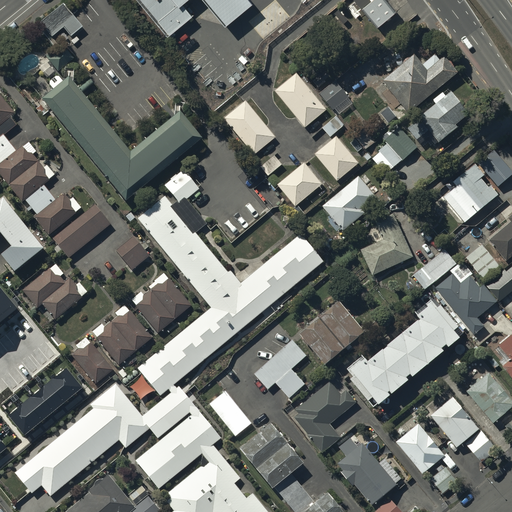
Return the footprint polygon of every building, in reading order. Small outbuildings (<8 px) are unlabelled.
[(194,19),(177,0),(136,0),(169,39),(194,19)] [(247,0),(173,0),(182,11),(194,0),(203,0),(228,30),(254,8),(247,0)] [(380,30),(397,15),(385,0),(378,0),(364,11),(380,30)] [(64,6),(41,25),(53,40),(64,30),(71,39),(83,29),(72,16),(64,6)] [(339,11),(335,15),(344,25),(349,21),(339,11)] [(64,49),(49,61),(58,73),(74,60),(64,49)] [(410,117),(459,77),(446,61),(442,64),(437,58),(424,69),(416,59),(384,86),(410,117)] [(297,75),(275,93),(305,131),(328,113),(297,75)] [(70,81),(43,103),(127,206),(202,143),(180,117),(131,155),(70,81)] [(337,83),(322,96),(337,114),(352,101),(337,83)] [(0,126),(10,119),(15,115),(0,96),(0,126)] [(453,96),(420,121),(420,122),(408,132),(417,143),(419,142),(422,146),(432,138),(440,147),(459,132),(456,129),(470,118),(453,96)] [(246,103),(223,121),(253,158),(276,139),(246,103)] [(10,119),(0,126),(0,138),(3,136),(16,126),(10,119)] [(345,128),(337,119),(323,131),(331,140),(345,128)] [(367,150),(376,142),(365,128),(355,136),(367,150)] [(402,163),(418,148),(400,129),(384,143),(401,161),(401,162),(402,163)] [(0,138),(0,166),(17,153),(3,136),(0,138)] [(337,138),(314,157),(337,184),(359,165),(337,138)] [(0,166),(0,174),(10,187),(39,163),(33,156),(37,153),(29,144),(23,149),(23,148),(17,153),(0,166)] [(380,154),(373,160),(386,176),(401,163),(387,146),(379,153),(380,154)] [(511,173),(494,152),(478,166),(499,190),(511,178),(511,173)] [(271,177),(283,168),(275,158),(263,168),(271,177)] [(44,170),(39,163),(10,187),(23,204),(25,202),(44,187),(50,182),(49,181),(55,176),(47,167),(44,170)] [(323,185),(305,164),(277,187),(296,209),(323,185)] [(455,188),(443,197),(462,223),(496,196),(481,176),(482,176),(474,165),(451,183),(455,188)] [(164,183),(177,199),(183,194),(185,197),(198,186),(183,168),(164,183)] [(363,212),(377,200),(358,178),(322,208),(344,233),(365,215),(363,212)] [(56,202),(44,187),(25,202),(37,217),(56,202)] [(136,365),(159,393),(166,386),(172,381),(322,258),(299,231),(239,280),(230,268),(227,270),(194,230),(206,221),(185,197),(183,194),(177,199),(172,203),(164,194),(136,217),(210,305),(136,365)] [(56,202),(37,217),(34,219),(49,237),(77,215),(76,214),(82,210),(73,199),(70,202),(64,195),(56,202)] [(44,252),(4,201),(0,204),(0,238),(11,252),(1,259),(14,276),(44,252)] [(53,242),(70,262),(112,228),(96,208),(53,242)] [(506,259),(511,254),(511,212),(507,216),(510,220),(488,238),(506,259)] [(413,259),(393,215),(375,224),(383,241),(362,251),(373,277),(413,259)] [(132,239),(115,253),(131,272),(148,258),(132,239)] [(501,265),(481,242),(465,255),(484,279),(501,265)] [(412,275),(423,288),(454,264),(443,250),(412,275)] [(42,307),(55,321),(88,292),(80,283),(76,286),(71,280),(66,284),(61,278),(64,275),(55,264),(23,292),(38,310),(42,307)] [(511,264),(505,270),(504,269),(486,283),(499,299),(511,288),(511,264)] [(452,271),(434,285),(474,333),(485,324),(478,316),(496,301),(482,283),(479,286),(469,274),(460,281),(452,271)] [(191,308),(164,275),(155,283),(158,286),(145,297),(142,293),(131,302),(158,335),(175,321),(191,308)] [(0,314),(15,303),(0,284),(0,314)] [(430,302),(414,314),(418,318),(366,360),(363,356),(348,369),(376,403),(387,394),(385,391),(387,390),(389,392),(406,378),(404,376),(408,373),(410,375),(441,349),(439,347),(443,344),(446,346),(457,337),(455,334),(461,330),(437,300),(432,305),(430,302)] [(365,332),(338,301),(298,335),(325,366),(365,332)] [(152,340),(126,306),(115,315),(118,318),(104,329),(101,325),(92,332),(119,366),(136,353),(152,340)] [(54,331),(47,337),(58,350),(65,345),(54,331)] [(511,334),(511,333),(493,347),(501,357),(497,360),(511,378),(511,334)] [(113,372),(86,338),(75,346),(79,351),(72,357),(96,386),(113,372)] [(305,355),(291,338),(252,372),(267,389),(275,382),(288,398),(305,383),(291,367),(305,355)] [(64,363),(7,410),(23,430),(80,382),(64,363)] [(511,397),(489,370),(467,388),(494,420),(511,405),(511,397)] [(341,436),(330,422),(357,400),(347,388),(342,392),(331,379),(295,409),(299,413),(294,417),(322,451),(341,436)] [(91,406),(14,470),(31,491),(40,483),(49,494),(118,438),(124,446),(149,425),(157,435),(188,409),(191,411),(197,407),(178,383),(175,385),(172,381),(166,386),(170,390),(142,413),(115,381),(88,402),(91,406)] [(252,421),(225,389),(208,402),(235,435),(252,421)] [(78,404),(70,394),(54,406),(62,416),(78,404)] [(452,394),(430,413),(456,445),(479,426),(452,394)] [(191,411),(134,457),(158,486),(200,452),(212,442),(220,435),(197,407),(191,411)] [(301,460),(269,419),(238,443),(270,483),(273,481),(296,511),(295,511),(347,511),(327,486),(314,497),(291,467),(301,460)] [(418,421),(396,439),(422,471),(444,453),(418,421)] [(481,429),(465,442),(480,461),(496,448),(481,429)] [(349,436),(339,445),(345,453),(336,460),(342,468),(340,469),(352,483),(354,481),(371,502),(396,482),(395,481),(400,476),(384,457),(379,461),(362,441),(357,445),(349,436)] [(212,442),(200,452),(202,454),(200,464),(167,491),(171,495),(166,499),(173,508),(168,511),(269,511),(252,491),(246,496),(233,480),(239,476),(212,442)] [(445,465),(430,477),(442,492),(457,480),(445,465)] [(88,490),(61,511),(60,511),(126,511),(135,505),(107,471),(86,488),(88,490)] [(141,484),(128,493),(135,502),(148,492),(141,484)] [(148,495),(131,509),(133,511),(153,511),(158,508),(148,495)] [(403,511),(389,497),(374,511),(375,511),(403,511)]
